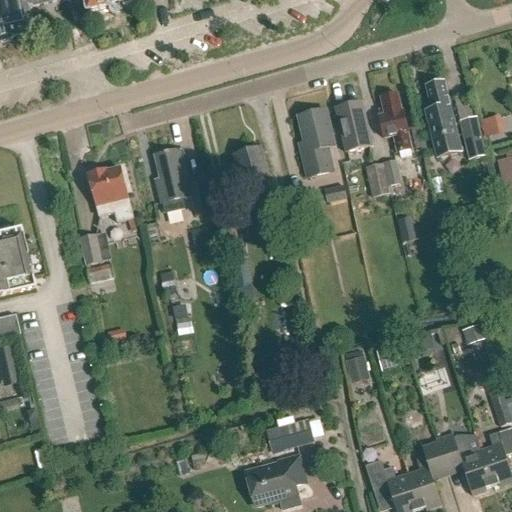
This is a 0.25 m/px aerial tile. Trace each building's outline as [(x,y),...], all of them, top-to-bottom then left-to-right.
[(30,0),(0,0),(0,44),(1,45),(11,43),(11,42),(14,38),(34,33),(29,10),(32,9),(30,0)] [(30,0),(32,9),(36,8),(38,17),(55,13),(74,8),(72,1),(76,0),(85,0),(89,14),(111,9),(112,15),(123,12),(121,7),(143,1),(142,0),(30,0)] [(426,114),(430,130),(438,161),(460,155),(457,142),(453,124),(444,85),(427,89),(433,112),(426,114)] [(394,139),(397,155),(412,152),(408,135),(403,113),(401,113),(397,96),(381,100),(383,112),(378,113),(379,119),(384,141),(394,139)] [(372,148),(363,104),(336,111),(346,154),(372,148)] [(334,148),(326,112),(298,119),(304,145),(299,146),(307,180),(334,174),(328,150),(334,148)] [(487,136),(505,131),(500,113),(482,118),(487,136)] [(460,122),(469,162),(486,158),(477,119),(460,122)] [(192,160),(208,161),(209,150),(193,148),(192,160)] [(252,212),(276,204),(272,190),(270,191),(266,180),(268,179),(259,150),(235,157),(252,212)] [(186,211),(184,201),(192,199),(195,215),(211,211),(204,184),(192,187),(183,151),(154,158),(155,161),(157,161),(162,181),(155,183),(161,206),(163,206),(165,216),(186,211)] [(511,151),(511,152),(511,154),(511,159),(497,163),(506,199),(511,197),(511,151)] [(383,166),(388,189),(401,186),(396,164),(383,166)] [(388,189),(383,166),(367,170),(373,200),(390,196),(388,189)] [(133,221),(121,171),(107,174),(103,174),(101,173),(94,174),(93,177),(89,178),(100,219),(116,215),(118,225),(133,221)] [(344,188),(325,192),(328,205),(347,201),(344,188)] [(302,235),(323,230),(317,207),(297,212),(302,235)] [(199,231),(203,247),(218,243),(213,227),(199,231)] [(0,299),(34,291),(19,231),(9,233),(8,228),(0,230),(0,299)] [(414,233),(401,236),(403,245),(416,242),(414,233)] [(86,268),(104,264),(97,236),(80,240),(86,268)] [(230,253),(235,279),(250,276),(245,250),(230,253)] [(111,267),(88,272),(91,287),(115,282),(111,267)] [(0,320),(0,341),(20,337),(15,317),(0,320)] [(110,344),(126,340),(124,332),(108,335),(110,344)] [(426,334),(409,338),(412,355),(429,351),(426,334)] [(396,349),(377,354),(382,374),(401,369),(396,349)] [(365,359),(346,364),(350,380),(369,375),(365,359)] [(440,392),(444,408),(462,404),(458,388),(440,392)] [(16,400),(0,404),(0,414),(18,409),(16,400)] [(511,422),(505,401),(492,405),(500,429),(511,425),(511,422)] [(267,434),(273,456),(315,444),(309,422),(296,426),(293,419),(278,423),(280,430),(267,434)] [(493,450),(481,454),(493,490),(499,487),(500,490),(511,485),(511,477),(499,435),(489,438),(493,450)] [(453,438),(437,443),(449,478),(448,473),(463,468),(472,499),(487,494),(486,492),(493,490),(481,454),(475,438),(463,437),(454,439),(453,438)] [(420,474),(408,478),(419,511),(423,511),(426,511),(431,511),(442,509),(433,483),(449,478),(437,443),(437,445),(424,449),(427,459),(416,462),(420,474)] [(44,449),(35,451),(40,478),(50,475),(44,449)] [(294,486),(306,483),(300,459),(287,462),(288,466),(246,477),(254,508),(280,501),(281,505),(298,501),(294,486)] [(419,511),(408,478),(396,482),(392,470),(384,473),(381,464),(365,469),(374,497),(389,492),(395,511),(419,511)] [(0,511),(40,511),(28,478),(0,488),(0,511)]
